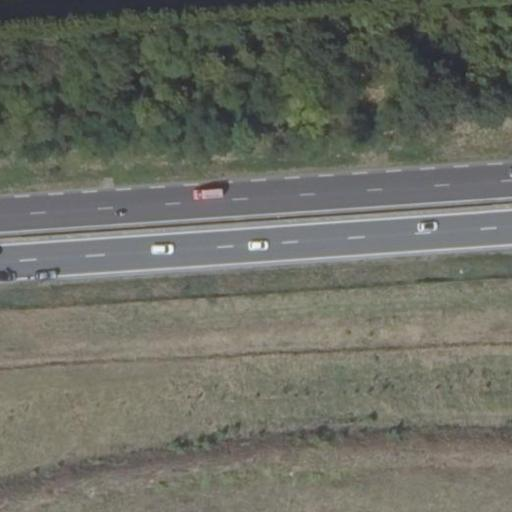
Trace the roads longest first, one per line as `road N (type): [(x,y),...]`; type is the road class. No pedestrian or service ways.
road 1 (trunk): [(0,263),(511,228)]
road 2 (trunk): [(511,180),(0,215)]
